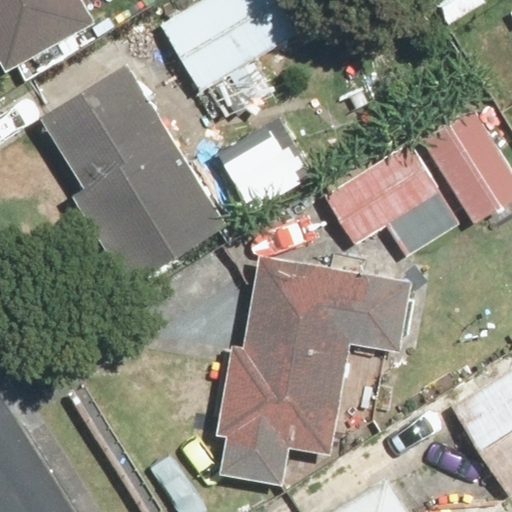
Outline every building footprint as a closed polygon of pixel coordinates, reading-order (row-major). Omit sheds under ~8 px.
[(96,0),(0,0),(0,36),(18,70),(108,21),(96,0)] [(340,0),(203,0),(165,23),(206,94),(347,11),(340,0)] [(238,221),(137,58),(48,113),(94,185),(84,192),(141,282),(238,221)] [(511,154),(482,104),(430,134),(484,224),(511,207),(511,154)] [(419,138),(333,195),(363,241),(391,222),(415,258),(473,220),(419,138)] [(419,270),(270,256),(257,342),(239,340),(233,402),(229,401),(226,434),(233,434),(229,475),(295,482),(299,444),(343,448),(353,341),(411,347),(419,270)] [(511,366),(457,404),(511,484),(511,366)] [(423,511),(394,469),(332,511),(423,511)]
